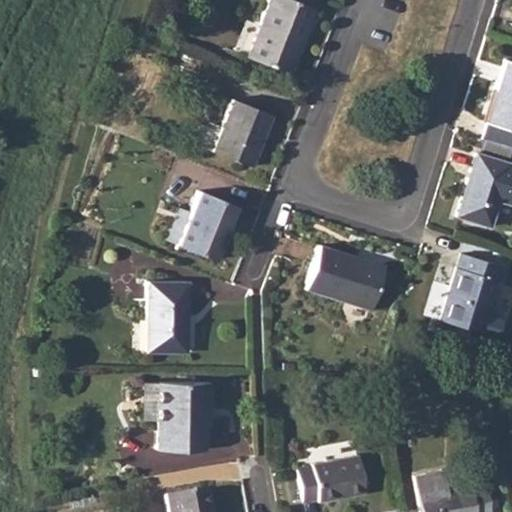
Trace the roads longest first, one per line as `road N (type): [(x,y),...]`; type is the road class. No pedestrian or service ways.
road 1 (residential): [(365,0),(284,192),(381,222),(414,201)]
road 2 (residential): [(414,201),(477,0)]
